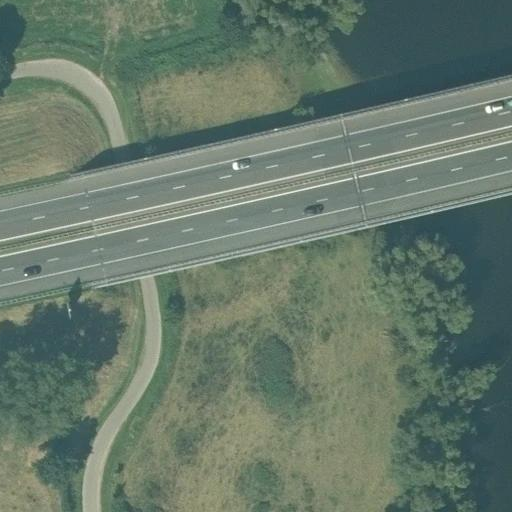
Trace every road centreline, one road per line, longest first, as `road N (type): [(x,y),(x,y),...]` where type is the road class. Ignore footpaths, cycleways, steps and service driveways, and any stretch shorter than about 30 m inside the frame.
road 1 (unclassified): [(94,511),(94,470),(138,388),(156,320),(115,126),(107,103),(81,77),(41,69),(0,75)]
road 2 (motorway): [(0,270),(511,157)]
road 3 (motorway): [(511,112),(0,225)]
